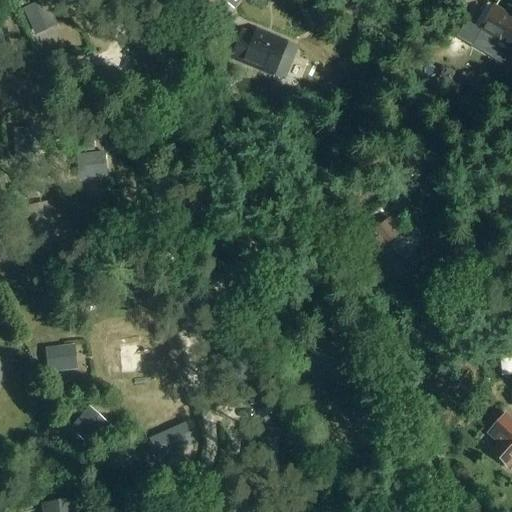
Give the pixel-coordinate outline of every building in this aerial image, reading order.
[(217,0),(232,11),(240,0),(217,0)] [(440,0),(440,7),(467,8),(467,0),(440,0)] [(43,4),(23,13),(35,39),(55,30),(43,4)] [(509,49),(511,43),(511,19),(493,10),(480,34),(509,49)] [(459,28),(459,19),(441,18),(441,27),(459,28)] [(356,37),(371,38),(371,24),(357,23),(356,37)] [(288,44),(255,31),(253,37),(240,32),(228,62),(274,80),(288,44)] [(17,130),(17,150),(39,150),(39,130),(17,130)] [(418,151),(397,169),(405,178),(426,161),(418,151)] [(190,186),(183,214),(196,217),(204,190),(190,186)] [(43,206),(30,209),(39,246),(52,243),(43,206)] [(408,271),(399,259),(396,262),(384,248),(398,237),(387,224),(373,235),(378,241),(362,253),(379,275),(372,280),(382,292),(408,271)] [(1,233),(0,233),(0,260),(11,256),(1,233)] [(340,379),(348,353),(313,343),(306,369),(340,379)] [(75,346),(45,349),(47,364),(55,373),(77,371),(75,346)] [(89,410),(70,432),(88,448),(107,427),(89,410)] [(511,425),(504,418),(487,435),(499,447),(491,455),(507,472),(511,466),(511,425)] [(158,460),(193,444),(185,426),(149,442),(158,460)] [(275,434),(247,430),(243,460),(271,463),(275,434)] [(70,511),(68,500),(44,504),(45,511),(70,511)]
